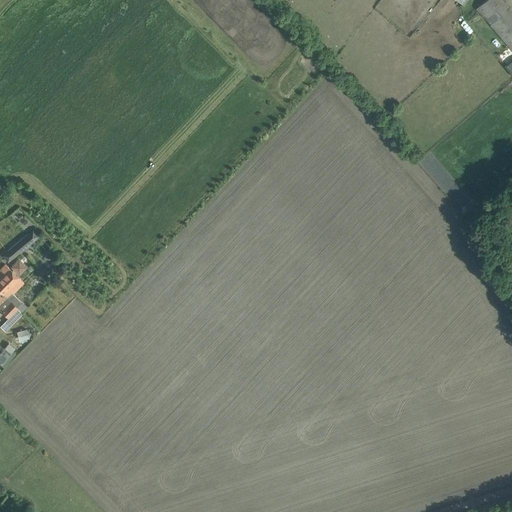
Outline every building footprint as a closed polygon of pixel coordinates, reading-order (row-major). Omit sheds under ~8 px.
[(511,9),(504,0),(486,0),(477,8),(511,48),(511,9)] [(13,258),(34,240),(28,234),(8,251),(13,258)] [(17,307),(21,302),(13,293),(24,283),(15,274),(17,273),(19,275),(27,267),(19,258),(11,266),(13,269),(12,271),(5,264),(0,269),(0,273),(2,275),(0,276),(0,290),(8,298),(12,302),(17,307)] [(17,307),(12,302),(2,311),(8,318),(9,319),(19,309),(17,307)] [(8,318),(0,325),(0,326),(5,331),(10,326),(18,319),(23,313),(24,313),(23,312),(22,312),(19,309),(9,319),(8,318)] [(27,328),(17,331),(20,341),(30,338),(27,328)]
